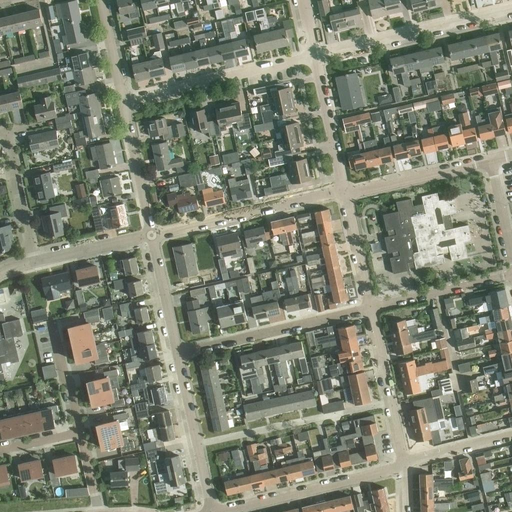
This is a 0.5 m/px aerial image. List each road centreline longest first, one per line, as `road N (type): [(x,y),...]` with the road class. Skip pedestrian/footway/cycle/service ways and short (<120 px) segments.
road 1 (residential): [(314,56),(511,10)]
road 2 (residential): [(196,444),(390,402)]
road 3 (residential): [(177,354),(370,309)]
road 4 (residential): [(122,102),(314,56)]
road 5 (residential): [(151,235),(343,192)]
road 6 (residential): [(220,511),(404,466)]
road 7 (residential): [(343,192),(489,159)]
road 8 (residential): [(370,309),(511,275)]
road 9 (residential): [(343,192),(314,56)]
road 10 (residential): [(35,263),(10,142),(0,132)]
road 11 (residential): [(151,235),(122,102)]
road 12 (residential): [(177,354),(151,235)]
road 13 (residential): [(370,309),(343,192)]
